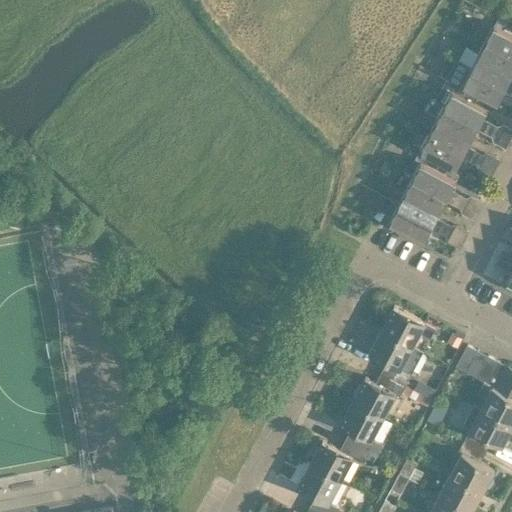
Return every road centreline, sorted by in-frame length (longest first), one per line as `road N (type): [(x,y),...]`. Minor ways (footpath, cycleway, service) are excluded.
road 1 (track): [(163,0),(314,167),(315,228),(365,254)]
road 2 (residential): [(232,511),(366,266)]
road 3 (residential): [(448,303),(511,175)]
